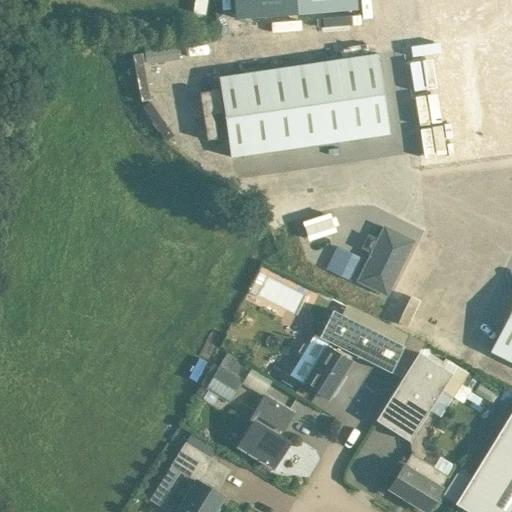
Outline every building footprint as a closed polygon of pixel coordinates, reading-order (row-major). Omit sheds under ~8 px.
[(363,0),(243,0),(244,14),(364,6),(363,0)] [(218,76),(230,156),(389,133),(377,53),(218,76)] [(384,227),(378,240),(369,236),(363,247),(372,251),(358,280),(386,294),(412,240),(384,227)] [(314,305),(320,291),(294,279),(292,283),(280,278),(270,273),(264,287),(280,295),(276,302),(297,311),(302,300),(314,305)] [(511,306),(490,350),(511,361),(511,306)] [(391,372),(404,345),(332,309),(319,336),(314,333),(301,354),(316,363),(303,383),(328,398),(330,394),(334,396),(340,385),(337,383),(351,361),(349,360),(353,353),(391,372)] [(452,373),(418,352),(375,419),(409,441),(452,373)] [(220,364),(216,371),(206,386),(205,388),(229,403),(244,379),(220,364)] [(238,446),(272,467),(288,441),(275,433),(279,427),(282,428),(293,411),(266,395),(251,419),(254,421),(238,446)] [(511,511),(511,410),(455,503),(469,511),(511,511)] [(216,492),(230,469),(185,441),(170,465),(180,471),(171,485),(183,499),(174,511),(212,511),(223,496),(216,492)] [(412,503),(411,505),(422,511),(423,509),(426,511),(448,475),(411,452),(404,464),(404,463),(388,488),(412,503)]
